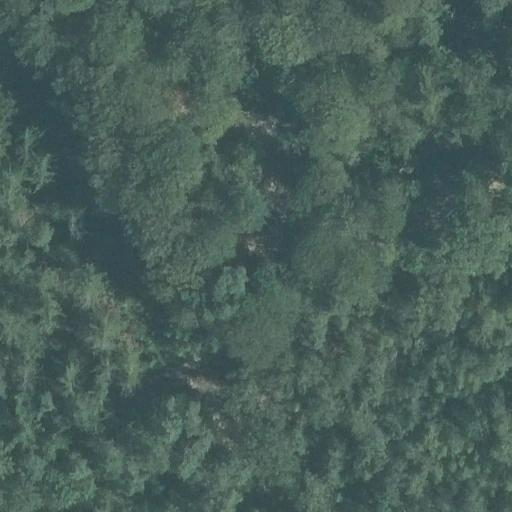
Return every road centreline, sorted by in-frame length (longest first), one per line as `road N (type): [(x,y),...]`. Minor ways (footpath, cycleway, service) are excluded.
road 1 (track): [(284,511),(195,364),(0,469)]
road 2 (track): [(511,191),(195,364)]
